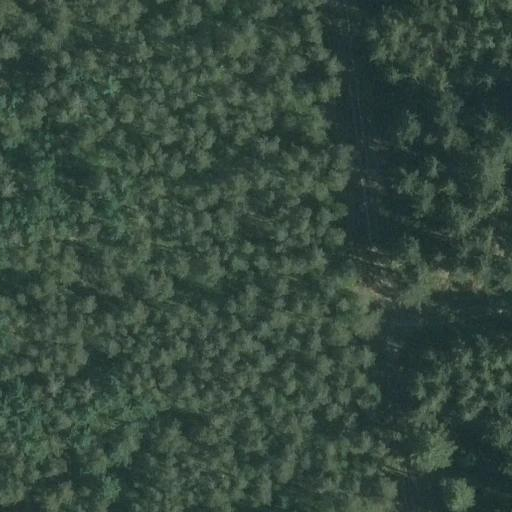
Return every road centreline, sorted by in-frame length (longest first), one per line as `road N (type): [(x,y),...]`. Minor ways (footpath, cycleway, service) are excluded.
road 1 (track): [(342,0),(409,511)]
road 2 (track): [(511,305),(385,333)]
